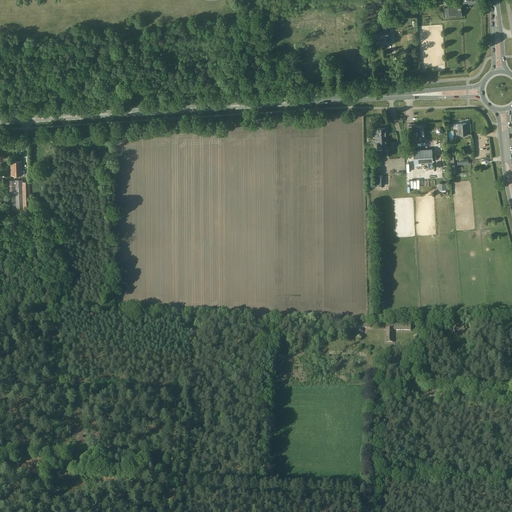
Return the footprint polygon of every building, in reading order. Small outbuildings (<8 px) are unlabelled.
[(449,15),(452,15),(462,14),(461,7),(452,7),(448,8),(449,15)] [(468,134),(467,123),(458,123),(458,135),(468,134)] [(415,126),(415,139),(425,138),(424,126),(415,126)] [(377,129),(378,138),(378,146),(378,148),(381,148),(387,147),(387,137),(385,137),(384,128),(377,129)] [(382,150),(381,150),(374,151),(374,161),(383,160),(382,150)] [(414,162),(417,162),(432,161),(431,150),(414,151),(414,162)] [(22,161),(11,161),(11,175),(22,175),(22,161)] [(384,186),(384,176),(375,176),(375,186),(384,186)] [(8,180),(9,211),(23,211),(23,212),(31,212),(30,181),(23,181),(23,180),(8,180)] [(355,324),(355,330),(356,330),(356,332),(362,332),(362,328),(370,328),(370,324),(370,322),(358,322),(358,324),(355,324)] [(463,326),(461,323),(459,324),(460,327),(458,328),(456,325),(452,327),(455,334),(464,331),(464,330),(467,329),(465,325),(463,326)]
